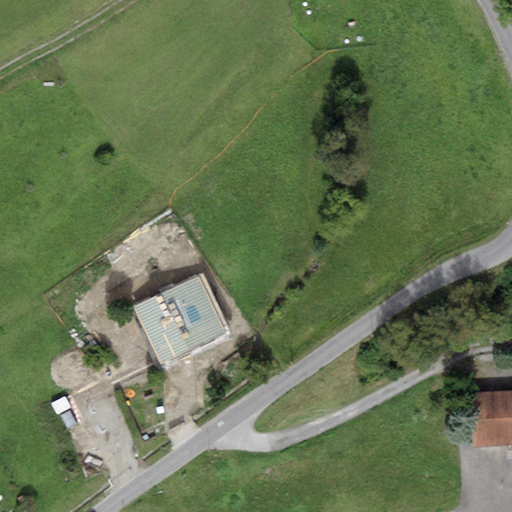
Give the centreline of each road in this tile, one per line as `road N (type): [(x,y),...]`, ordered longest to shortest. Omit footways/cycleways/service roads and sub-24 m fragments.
road 1 (unclassified): [(108,511),(228,437),(420,297),(511,255)]
road 2 (track): [(511,356),(480,359),(312,436),(270,445),(228,437)]
road 3 (track): [(145,0),(0,91)]
